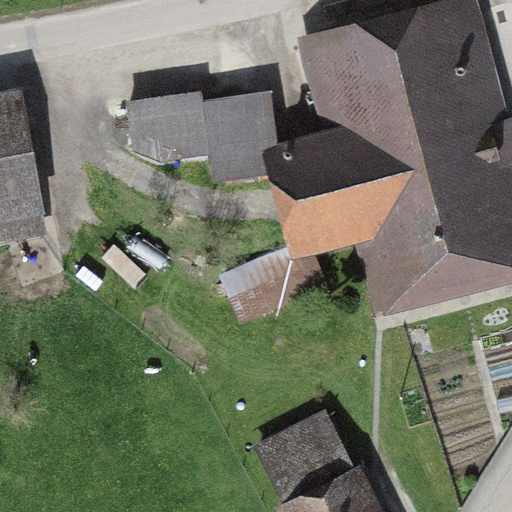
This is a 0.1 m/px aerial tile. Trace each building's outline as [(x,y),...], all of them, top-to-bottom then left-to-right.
[(387,329),(511,295),(511,149),(472,0),(470,0),(318,40),(345,139),(276,157),(306,268),(366,252),(387,329)] [(217,147),(204,96),(128,110),(140,163),(217,147)] [(0,235),(35,230),(13,102),(0,104),(0,235)] [(276,157),(263,103),(209,114),(217,147),(223,170),(276,157)] [(369,511),(321,421),(258,454),(288,511),(369,511)]
